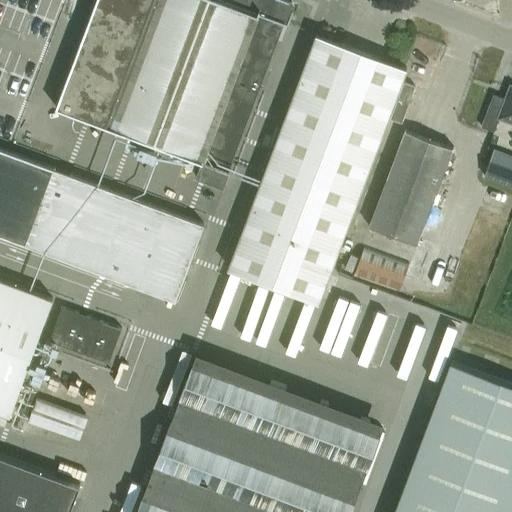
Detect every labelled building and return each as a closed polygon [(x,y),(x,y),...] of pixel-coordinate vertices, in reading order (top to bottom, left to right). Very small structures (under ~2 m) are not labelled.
[(95,0),(57,108),(200,161),(194,175),(222,186),(284,20),(287,22),(295,1),(293,0),(95,0)] [(411,60),(318,24),(227,256),(320,292),(411,60)] [(503,104),(491,100),(486,113),(482,123),(495,128),(500,115),(511,119),(511,82),(506,95),(503,104)] [(454,145),(406,127),(371,222),(418,239),(454,145)] [(0,232),(25,242),(53,166),(0,145),(0,232)] [(511,167),(490,159),(483,176),(511,187),(511,167)] [(204,222),(53,166),(25,242),(176,299),(204,222)] [(410,263),(365,246),(354,275),(399,292),(410,263)] [(53,298),(0,277),(0,410),(9,414),(53,298)] [(345,291),(327,346),(417,375),(434,324),(410,316),(411,314),(372,301),(373,300),(345,291)] [(62,305),(49,339),(109,362),(122,328),(62,305)] [(238,324),(234,335),(282,354),(290,334),(276,328),(271,342),(265,339),(266,335),(238,324)] [(197,351),(136,511),(350,511),(385,422),(197,351)] [(511,382),(452,360),(394,511),(508,511),(511,505),(511,382)] [(43,409),(96,419),(100,395),(47,385),(43,409)] [(0,454),(0,511),(71,511),(81,485),(0,454)] [(119,511),(136,511),(140,503),(125,497),(119,511)]
